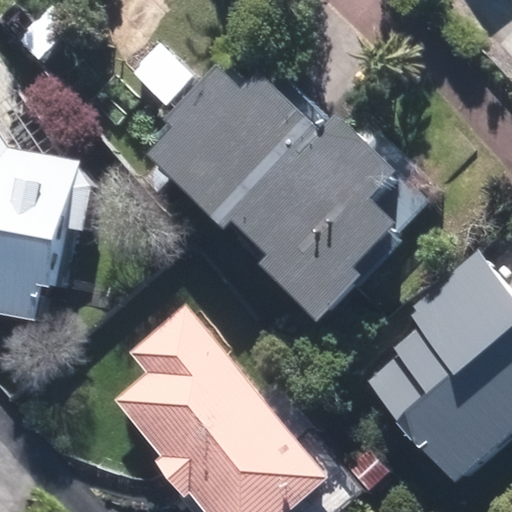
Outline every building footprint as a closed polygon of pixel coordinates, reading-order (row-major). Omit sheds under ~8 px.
[(163,48),(130,77),(164,114),(196,85),(163,48)] [(277,50),(181,148),(357,318),(452,219),(277,50)] [(0,65),(0,300),(16,325),(124,256),(0,65)] [(511,439),(511,272),(501,258),(368,361),(461,480),(511,439)] [(218,318),(135,394),(242,511),(326,511),(364,478),(218,318)]
